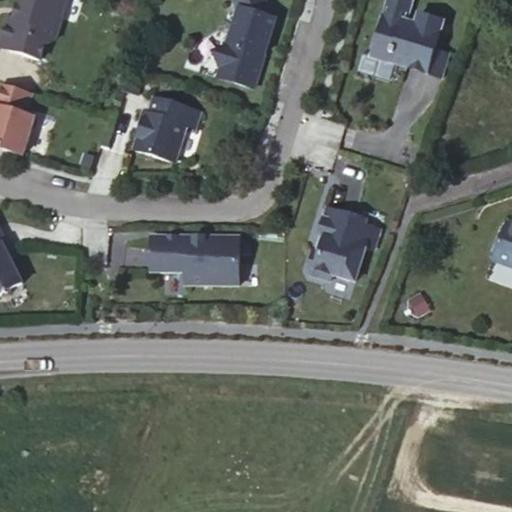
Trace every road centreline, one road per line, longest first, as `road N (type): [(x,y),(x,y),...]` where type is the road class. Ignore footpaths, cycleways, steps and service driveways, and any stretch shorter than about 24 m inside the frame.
road 1 (tertiary): [(511,385),(368,364),(0,359)]
road 2 (residential): [(0,180),(79,205),(234,211),(262,195),(282,148),(322,0)]
